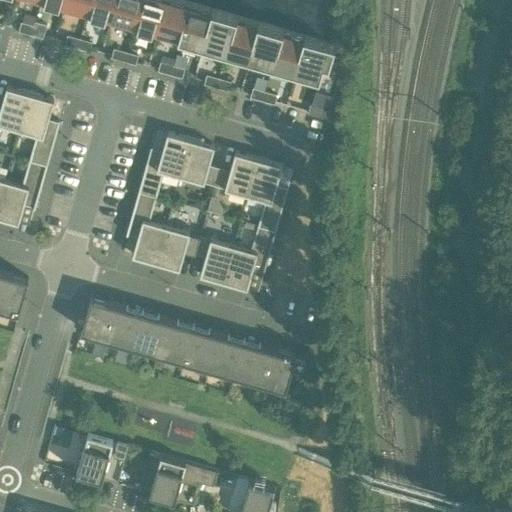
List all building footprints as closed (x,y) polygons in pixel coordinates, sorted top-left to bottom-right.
[(87,13),(90,0),(65,0),(63,7),(87,13)] [(110,20),(115,0),(90,0),(87,13),(110,20)] [(133,27),(140,0),(115,0),(110,20),(133,27)] [(156,33),(165,0),(140,0),(133,27),(156,33)] [(180,40),(190,4),(177,0),(165,0),(156,33),(180,40)] [(203,46),(213,10),(190,4),(180,40),(203,46)] [(226,53),(236,17),(213,10),(203,46),(226,53)] [(249,60),(259,23),(236,17),(226,53),(249,60)] [(31,33),(34,24),(21,20),(19,30),(31,33)] [(272,66),(282,30),(259,23),(249,60),(272,66)] [(46,27),(34,24),(31,33),(43,37),(46,27)] [(295,73),(305,36),(282,30),(272,66),(295,73)] [(77,47),(80,37),(67,33),(65,43),(77,47)] [(330,43),(305,36),(295,73),(319,80),(330,43)] [(92,40),(80,37),(77,47),(89,50),(92,40)] [(124,60),(126,50),(114,47),(111,56),(124,60)] [(139,54),(126,50),(124,60),(136,63),(139,54)] [(170,73),(173,63),(161,60),(158,70),(170,73)] [(185,67),(173,63),(170,73),(183,76),(185,67)] [(216,86),(219,77),(207,73),(204,83),(216,86)] [(231,80),(219,77),(216,86),(229,90),(231,80)] [(2,103),(0,102),(0,130),(2,130),(4,123),(20,127),(31,91),(7,84),(2,103)] [(263,99),(265,90),(253,86),(250,96),(263,99)] [(278,93),(265,90),(263,99),(275,103),(278,93)] [(54,97),(31,91),(20,127),(37,132),(30,157),(48,162),(60,119),(49,115),(54,97)] [(311,103),(308,112),(322,116),(325,107),(311,103)] [(152,145),(139,188),(157,193),(164,168),(181,173),(191,137),(168,130),(163,148),(152,145)] [(215,183),(220,165),(210,162),(215,143),(191,137),(181,173),(215,183)] [(249,192),(259,156),(236,149),(230,167),(220,165),(215,183),(249,192)] [(283,163),(259,156),(249,192),(265,197),(258,222),(276,227),(289,184),(278,181),(283,163)] [(48,162),(30,157),(23,182),(6,177),(0,198),(0,215),(19,221),(25,202),(34,205),(35,206),(48,162)] [(157,193),(139,188),(127,232),(128,232),(129,232),(138,234),(133,253),(156,260),(167,223),(150,218),(157,193)] [(276,227),(258,222),(251,247),(234,243),(224,279),(248,286),(253,268),(264,271),(276,227)] [(195,251),(201,233),(167,223),(156,260),(180,266),(185,248),(195,251)] [(224,279),(234,243),(201,233),(195,251),(206,254),(200,272),(224,279)] [(29,276),(2,268),(0,277),(0,305),(19,311),(29,276)] [(91,294),(82,328),(108,336),(118,301),(91,294)] [(143,308),(118,301),(108,336),(133,343),(143,308)] [(169,316),(143,308),(133,343),(159,350),(169,316)] [(194,323),(169,316),(159,350),(184,357),(194,323)] [(219,330),(194,323),(184,357),(210,365),(219,330)] [(245,337),(219,330),(210,365),(235,372),(245,337)] [(270,344),(245,337),(235,372),(260,379),(270,344)] [(296,352),(270,344),(260,379),(279,384),(277,392),(292,397),(299,370),(292,368),(296,352)] [(77,470),(102,478),(113,439),(88,432),(77,470)] [(125,458),(129,444),(118,440),(113,455),(125,458)] [(161,454),(150,451),(140,488),(150,490),(150,491),(175,498),(181,478),(197,483),(198,478),(202,464),(161,453),(161,454)] [(198,478),(213,482),(217,469),(202,464),(198,478)] [(250,478),(239,511),(267,511),(275,485),(250,478)]
